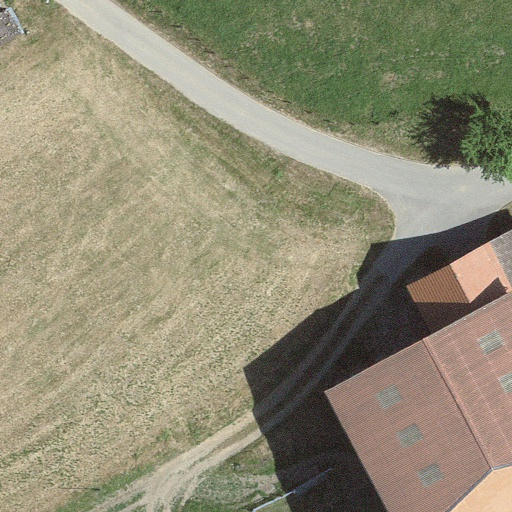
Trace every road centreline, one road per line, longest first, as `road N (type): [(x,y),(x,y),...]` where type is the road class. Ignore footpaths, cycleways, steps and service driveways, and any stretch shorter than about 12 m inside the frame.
road 1 (track): [(100,511),(208,461),(285,400),(413,244),(511,175)]
road 2 (track): [(79,0),(227,106),(422,180),(490,185)]
